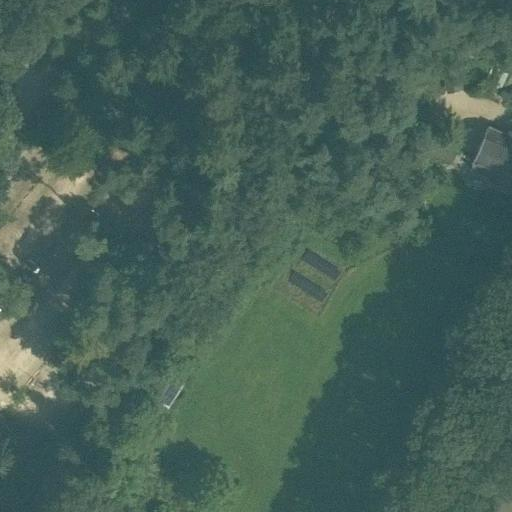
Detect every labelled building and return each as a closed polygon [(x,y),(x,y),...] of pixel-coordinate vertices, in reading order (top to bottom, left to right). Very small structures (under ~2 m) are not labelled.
[(461,83),(457,68),(444,72),(448,87),(461,83)] [(452,162),(462,139),(425,123),(415,146),(452,162)] [(507,135),(488,127),(481,143),(511,155),(511,131),(509,131),(507,135)] [(511,185),(511,155),(481,143),(474,160),(494,168),(490,176),(511,185)] [(166,357),(144,391),(163,403),(183,372),(179,369),(180,366),(166,357)]
